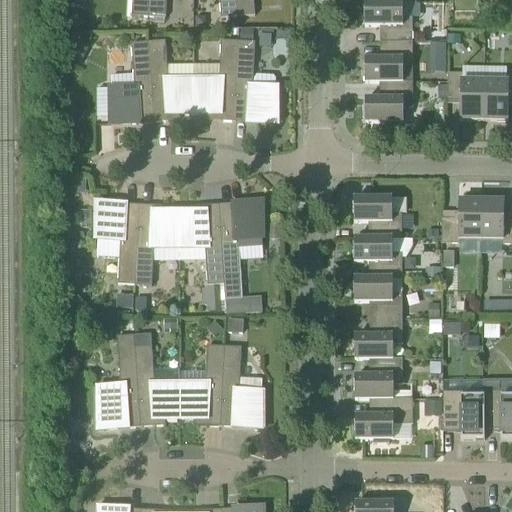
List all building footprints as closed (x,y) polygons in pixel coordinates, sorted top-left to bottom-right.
[(148,19),(148,0),(132,0),(131,19),(148,19)] [(166,0),(148,0),(148,19),(165,20),(166,0)] [(219,0),(221,20),(237,19),(235,0),(219,0)] [(235,0),(237,19),(255,18),(253,0),(235,0)] [(380,5),(364,5),(364,29),(379,29),(381,29),(381,31),(384,34),(386,34),(386,45),(379,45),(380,46),(412,45),(412,20),(403,20),(403,6),(403,5),(386,5),(380,5)] [(204,23),(200,19),(195,19),(195,27),(204,28),(204,23)] [(242,45),(255,45),(255,33),(243,32),(242,45)] [(448,33),(448,45),(454,45),(460,39),(460,33),(448,33)] [(200,58),(218,57),(216,39),(198,41),(200,58)] [(193,117),(193,82),(168,82),(165,44),(148,45),(153,125),(168,124),(167,117),(193,117)] [(233,124),(238,45),(221,44),(219,81),(193,82),(193,117),(219,116),(219,124),(233,124)] [(86,50),(75,45),(67,59),(78,65),(86,50)] [(153,125),(148,45),(131,46),(133,77),(111,79),(111,91),(110,91),(111,128),(131,126),(130,121),(139,121),(139,126),(153,125)] [(238,45),(233,124),(248,125),(248,120),(256,120),(256,126),(276,127),(276,90),(276,81),(253,80),(255,45),(242,45),(238,45)] [(380,62),(364,62),(365,86),(381,86),(386,86),(403,85),(403,84),(412,84),(412,70),(412,45),(380,46),(386,46),(386,56),(384,56),(381,60),(381,62),(380,62)] [(460,123),(483,123),(484,84),(462,84),(462,76),(448,75),(448,88),(447,100),(447,101),(460,101),(460,123)] [(511,102),(511,76),(506,76),(506,85),(484,84),(483,123),(507,124),(507,102),(511,102)] [(386,96),(384,96),(381,100),(381,102),(365,102),(365,126),(383,126),(383,130),(399,129),(399,125),(403,125),(403,110),(413,111),(412,84),(403,84),(403,85),(386,86),(386,96)] [(439,88),(439,100),(447,100),(448,88),(439,88)] [(375,230),(375,241),(392,241),(392,243),(402,243),(402,241),(401,216),(392,216),(392,201),(388,201),(388,197),(371,197),(371,201),(353,201),(353,225),(370,225),(370,227),(373,231),(375,230)] [(233,206),(219,207),(223,287),(224,302),(224,303),(225,303),(226,314),(238,313),(237,302),(242,301),(240,263),(239,262),(239,250),(262,248),(262,241),(261,204),(241,206),(242,211),(234,211),(233,206)] [(442,221),(441,246),(459,247),(459,242),(481,242),(481,204),(458,204),(458,205),(459,205),(459,217),(454,217),(454,221),(442,221)] [(481,204),(481,242),(502,243),(502,247),(511,247),(511,222),(508,222),(508,217),(503,217),(503,206),(505,206),(505,204),(481,204)] [(96,242),(96,258),(119,259),(117,287),(134,288),(139,208),(124,207),(124,212),(116,211),(116,207),(96,205),(96,242)] [(224,302),(223,287),(219,207),(204,208),(205,215),(179,216),(179,251),(204,250),(207,288),(208,288),(209,314),(223,313),(222,303),(224,302)] [(139,208),(134,288),(151,289),(154,251),(179,251),(179,216),(153,216),(153,209),(139,208)] [(272,227),(272,242),(280,242),(280,227),(272,227)] [(438,232),(426,232),(426,241),(438,241),(438,232)] [(370,241),(354,242),(354,265),(370,265),(370,267),(373,271),(375,271),(375,281),(392,281),(392,283),(402,283),(402,276),(402,261),(405,261),(412,248),(412,241),(402,241),(402,243),(392,243),(392,241),(375,241),(370,241)] [(442,271),(453,270),(453,255),(442,255),(442,271)] [(438,280),(438,270),(428,270),(428,280),(438,280)] [(373,310),(375,310),(376,321),(369,321),(369,322),(402,321),(402,283),(392,283),(392,281),(375,281),(354,282),(354,305),(370,305),(370,307),(373,310)] [(116,296),(115,311),(133,312),(133,297),(116,296)] [(148,313),(148,301),(136,301),(136,313),(148,313)] [(511,317),(511,304),(500,304),(500,318),(511,317)] [(437,320),(437,308),(429,308),(429,320),(437,320)] [(354,363),(376,363),(393,362),(393,361),(393,348),(402,347),(402,321),(369,322),(369,323),(376,322),(376,333),(374,333),(371,337),(370,339),(354,339),(354,363)] [(164,322),(164,335),(177,335),(177,322),(164,322)] [(229,335),(242,335),(243,323),(229,323),(229,335)] [(441,335),(441,323),(429,323),(429,335),(441,335)] [(214,324),(206,332),(214,340),(222,332),(214,324)] [(68,333),(77,347),(89,339),(80,325),(68,333)] [(118,326),(118,339),(117,339),(120,389),(94,390),(97,433),(117,431),(117,426),(125,426),(125,431),(140,430),(133,338),(129,338),(129,325),(118,326)] [(445,338),(459,338),(459,328),(445,328),(445,338)] [(485,340),(498,340),(498,328),(485,328),(485,340)] [(179,386),(179,374),(179,372),(153,372),(151,349),(150,337),(133,338),(140,430),(155,429),(154,422),(180,421),(179,386)] [(220,429),(224,349),(207,348),(205,386),(179,386),(180,421),(206,421),(205,428),(220,429)] [(224,349),(220,429),(235,430),(235,425),(243,425),(243,430),(263,432),(262,394),(261,394),(261,382),(240,382),(241,350),(224,349)] [(393,362),(376,363),(376,373),(374,373),(371,377),(371,379),(354,379),(354,403),(376,403),(395,403),(395,402),(394,388),(404,388),(402,361),(393,361),(393,362)] [(440,377),(440,365),(430,365),(430,377),(440,377)] [(484,443),(484,433),(484,400),(482,400),(462,400),(462,395),(443,395),(443,433),(460,433),(460,443),(484,443)] [(503,395),(482,395),(482,400),(484,400),(484,433),(500,432),(500,443),(511,442),(511,399),(503,400),(503,395)] [(395,403),(376,403),(376,413),(374,413),(371,417),(371,419),(355,419),(355,443),(373,443),(373,447),(389,447),(389,443),(393,443),(393,427),(413,427),(412,401),(395,402),(395,403)] [(426,417),(440,417),(440,403),(426,403),(426,417)] [(373,506),(355,506),(355,511),(393,511),(394,506),(390,506),(390,502),(373,502),(373,506)]
